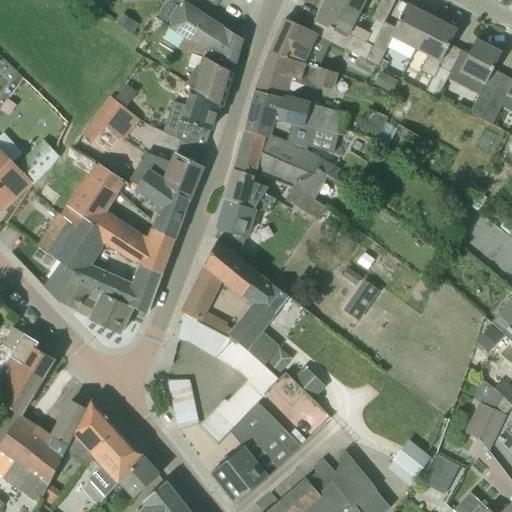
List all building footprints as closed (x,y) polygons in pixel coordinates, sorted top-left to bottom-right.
[(348,34),(351,35),(365,42),(369,34),(352,25),(359,12),(334,0),(325,0),(315,22),(346,38),(348,34)] [(334,0),(359,12),(364,0),(334,0)] [(384,23),(395,1),(394,0),(380,0),(371,19),(376,21),(383,25),(384,23)] [(415,49),(431,18),(406,5),(394,28),(384,23),(383,25),(372,46),(365,60),(373,64),(377,66),(392,37),(415,49)] [(242,40),(188,6),(174,31),(217,56),(218,54),(234,65),(242,40)] [(119,21),(131,29),(136,21),(124,13),(119,21)] [(461,51),(449,45),(456,31),(431,18),(415,49),(427,55),(420,68),(422,68),(420,71),(433,78),(426,91),(437,97),(447,79),(461,51)] [(303,64),(317,36),(285,19),(269,54),(287,60),(287,59),(303,64)] [(369,34),(365,42),(351,35),(344,48),(365,59),(365,60),(372,46),(383,25),(376,21),(369,34)] [(222,108),(234,65),(218,54),(217,56),(174,31),(170,28),(163,39),(187,53),(188,51),(189,51),(190,51),(203,58),(198,72),(194,69),(186,84),(190,87),(190,88),(218,106),(222,108)] [(447,79),(479,95),(480,96),(482,90),(501,53),(475,40),(468,55),(461,51),(447,79)] [(336,74),(303,64),(287,59),(287,60),(269,54),(255,91),(284,100),(290,82),(316,90),(318,85),(331,89),(336,74)] [(388,63),(381,59),(377,66),(385,70),(388,63)] [(370,70),(373,64),(365,60),(362,65),(370,70)] [(397,80),(383,73),(377,86),(390,93),(397,80)] [(511,82),(503,100),(500,106),(501,107),(511,112),(511,82)] [(203,152),(218,106),(190,88),(184,106),(173,102),(162,133),(203,152)] [(480,119),(493,95),(482,90),(480,96),(479,95),(469,113),(480,119)] [(306,106),(284,100),(255,91),(245,131),(264,136),(271,136),(275,119),(301,126),(306,106)] [(503,100),(493,95),(480,119),(492,125),(501,107),(500,106),(503,100)] [(120,139),(137,119),(120,106),(110,98),(81,133),(92,142),(104,126),(120,139)] [(341,136),(347,115),(308,104),(307,106),(306,106),(301,126),(341,136)] [(377,142),(387,117),(363,107),(353,132),(377,142)] [(431,146),(397,124),(383,145),(417,167),(431,146)] [(245,131),(234,171),(252,175),(255,175),(256,171),(295,184),(291,190),(314,200),(325,180),(317,176),(325,162),(301,148),(271,136),(264,136),(245,131)] [(23,153),(4,133),(0,136),(0,194),(7,201),(27,182),(31,186),(53,164),(58,157),(43,141),(14,168),(12,165),(23,153)] [(511,139),(510,139),(497,162),(511,171),(511,183),(511,185),(511,139)] [(71,164),(90,176),(116,193),(123,182),(124,182),(98,164),(97,166),(81,155),(72,149),(70,148),(69,147),(67,157),(73,161),(71,164)] [(189,201),(202,167),(176,154),(171,164),(147,154),(139,168),(146,173),(189,201)] [(189,201),(146,173),(139,168),(129,181),(137,187),(136,188),(158,204),(151,221),(157,227),(155,231),(174,240),(189,201)] [(254,206),(264,192),(265,192),(268,188),(253,183),(255,175),(252,175),(234,171),(226,200),(242,206),(244,201),(254,206)] [(143,267),(161,274),(169,255),(149,248),(150,246),(102,214),(125,184),(123,182),(116,193),(90,176),(63,217),(74,226),(101,246),(107,249),(109,246),(143,267)] [(317,217),(324,207),(314,200),(291,190),(286,200),(310,215),(311,214),(317,217)] [(242,249),(252,219),(258,221),(261,209),(269,212),(276,198),(265,192),(264,192),(254,206),(244,201),(242,206),(226,200),(214,239),(218,240),(224,244),(242,249)] [(63,217),(59,215),(38,247),(75,273),(79,277),(77,281),(133,308),(147,315),(156,289),(131,279),(128,285),(88,267),(101,246),(74,226),(63,217)] [(241,295),(258,274),(216,242),(204,265),(194,285),(180,311),(183,313),(196,320),(198,320),(202,313),(211,294),(220,278),(241,295)] [(360,277),(347,268),(342,276),(355,285),(360,277)] [(126,321),(133,308),(77,281),(79,277),(75,273),(60,304),(90,318),(89,319),(120,334),(122,331),(124,330),(127,323),(126,321)] [(279,348),(279,347),(261,333),(288,297),(258,274),(241,295),(250,302),(222,338),(227,341),(229,338),(236,344),(246,352),(249,354),(265,366),(279,348)] [(364,280),(343,310),(357,321),(379,290),(364,280)] [(511,298),(503,310),(502,309),(491,322),(503,333),(502,334),(511,342),(511,298)] [(187,342),(195,322),(196,320),(183,313),(177,340),(187,342)] [(220,336),(226,325),(227,323),(215,317),(208,329),(212,332),(220,336)] [(194,346),(204,327),(195,322),(187,342),(194,346)] [(502,336),(490,325),(475,341),(487,352),(502,336)] [(202,351),(212,332),(208,329),(204,327),(194,346),(202,351)] [(53,359),(35,348),(38,343),(12,328),(0,348),(0,403),(0,404),(23,367),(42,378),(53,359)] [(211,356),(222,338),(220,336),(212,332),(202,351),(211,356)] [(222,363),(236,344),(229,338),(227,341),(222,338),(211,356),(222,363)] [(234,370),(249,354),(246,352),(236,344),(222,363),(234,370)] [(279,348),(265,366),(275,377),(290,358),(279,348)] [(241,374),(265,366),(249,354),(234,370),(241,374)] [(275,377),(265,366),(241,374),(248,381),(277,379),(275,377)] [(300,390),(313,378),(302,366),(289,378),(300,390)] [(16,422),(42,378),(23,367),(0,404),(0,479),(14,460),(32,434),(16,422)] [(263,395),(277,379),(248,381),(242,386),(259,400),(264,395),(263,395)] [(190,390),(188,381),(167,382),(170,394),(190,390)] [(259,400),(242,386),(234,393),(250,409),(257,403),(259,400)] [(481,403),(493,410),(501,395),(490,387),(481,403)] [(172,405),(192,400),(190,390),(170,394),(172,405)] [(250,409),(234,393),(226,402),(241,417),(250,409)] [(493,410),(504,416),(511,408),(508,405),(510,403),(501,395),(493,410)] [(115,427),(91,401),(91,400),(87,409),(86,409),(67,450),(85,464),(93,453),(96,456),(115,427)] [(194,410),(192,400),(172,405),(174,414),(194,410)] [(241,417),(226,402),(224,400),(210,414),(227,431),(228,430),(241,417)] [(38,426),(32,434),(14,460),(0,479),(12,487),(38,506),(67,450),(86,409),(71,401),(52,437),(38,426)] [(493,410),(481,403),(479,402),(463,432),(477,440),(493,410)] [(197,421),(194,410),(174,414),(177,427),(197,421)] [(227,431),(210,414),(199,425),(218,441),(227,431)] [(119,482),(142,455),(115,427),(96,456),(119,482)] [(300,445),(281,427),(248,457),(241,448),(209,474),(210,475),(211,474),(234,504),(266,478),(300,445)] [(413,481),(433,451),(408,435),(389,466),(413,481)] [(270,511),(385,511),(390,508),(375,490),(376,489),(344,451),(335,473),(323,459),(312,469),(318,476),(270,511)] [(133,498),(159,475),(142,455),(119,482),(133,498)] [(444,495),(458,466),(436,455),(422,483),(444,495)] [(189,511),(165,481),(143,501),(148,506),(143,511),(189,511)] [(511,511),(511,501),(501,511),(490,511),(487,508),(483,511),(511,511)] [(114,511),(116,510),(108,503),(102,510),(104,511),(114,511)]
